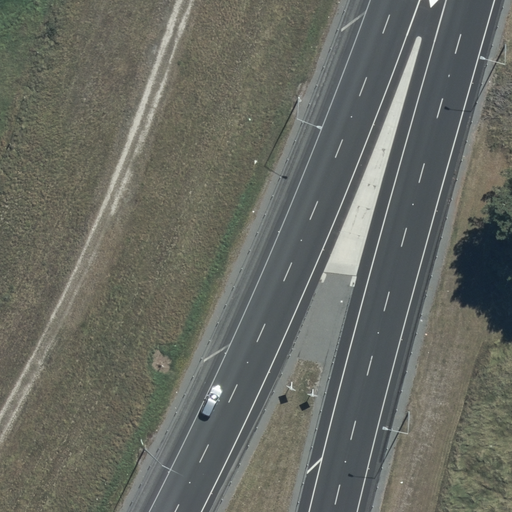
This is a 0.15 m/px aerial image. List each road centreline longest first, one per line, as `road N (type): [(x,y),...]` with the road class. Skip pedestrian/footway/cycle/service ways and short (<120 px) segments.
road 1 (motorway): [(174,511),(303,234),(393,0)]
road 2 (motorway): [(333,511),(470,0)]
